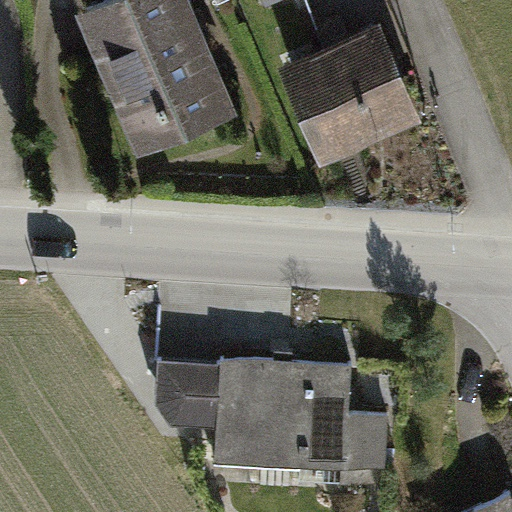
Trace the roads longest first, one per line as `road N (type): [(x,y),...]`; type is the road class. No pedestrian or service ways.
road 1 (tertiary): [(0,238),(511,268)]
road 2 (residential): [(421,0),(487,157),(511,246)]
